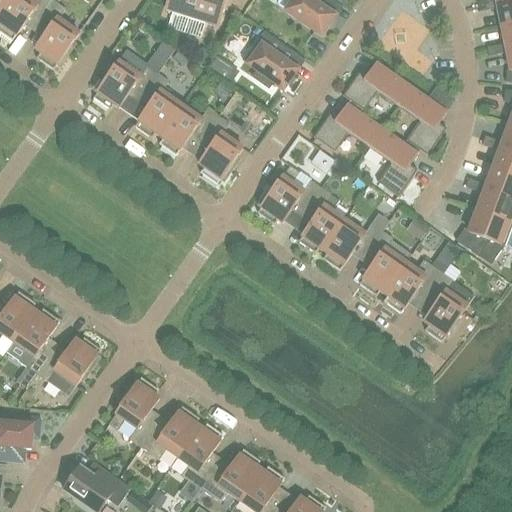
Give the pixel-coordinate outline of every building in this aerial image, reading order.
[(29,19),(39,26),(55,3),(50,0),(30,0),(30,1),(28,0),(11,0),(0,16),(0,33),(12,43),(29,19)] [(0,0),(0,16),(11,0),(0,0)] [(225,0),(169,0),(166,12),(172,14),(168,29),(201,40),(205,25),(217,28),(225,6),(223,5),(225,0)] [(327,12),(334,2),(331,0),(294,0),(286,12),(321,38),(335,18),(327,12)] [(498,9),(501,27),(511,25),(511,1),(497,5),(496,0),(487,2),(489,11),(498,9)] [(489,11),(487,2),(478,4),(480,13),(489,11)] [(66,10),(55,3),(39,26),(49,33),(35,51),(40,55),(37,59),(53,71),(57,66),(60,69),(68,58),(64,56),(79,35),(58,21),(66,10)] [(511,25),(501,27),(505,45),(506,49),(511,48),(511,25)] [(298,72),(293,68),(289,66),(297,55),(265,33),(243,63),(256,72),(252,78),(269,90),(273,84),(283,91),(298,72)] [(167,60),(175,49),(164,42),(160,48),(161,56),(167,60)] [(511,48),(506,49),(505,45),(496,47),(498,56),(507,54),(510,70),(506,71),(505,83),(511,83),(511,48)] [(489,58),(498,56),(496,47),(487,49),(489,58)] [(105,84),(101,82),(94,92),(97,95),(94,100),(111,112),(114,106),(119,110),(132,91),(142,98),(158,75),(161,70),(154,65),(144,66),(126,53),(105,84)] [(207,71),(215,77),(224,64),(216,58),(207,71)] [(369,76),(365,74),(361,80),(357,77),(343,97),(364,112),(377,93),(398,108),(412,89),(376,65),(369,76)] [(168,83),(158,75),(142,98),(151,105),(135,128),(152,140),(155,135),(159,138),(181,107),(168,98),(171,93),(164,88),(168,83)] [(428,157),(442,137),(437,134),(442,127),(439,125),(447,114),(412,89),(398,108),(420,123),(406,142),(428,157)] [(339,117),(336,115),(332,122),(328,119),(314,139),(335,154),(348,135),(369,150),(383,131),(347,106),(339,117)] [(201,120),(181,107),(159,138),(163,141),(159,146),(176,158),(193,134),(203,141),(219,118),(208,110),(201,120)] [(212,147),(201,163),(199,166),(204,169),(200,174),(217,186),(221,181),(224,184),(231,173),(228,171),(243,150),(222,136),(229,125),(219,118),(203,141),(212,147)] [(511,127),(509,127),(503,144),(501,148),(511,152),(511,127)] [(399,198),(413,178),(409,175),(413,169),(410,167),(418,155),(383,131),(369,150),(391,165),(377,183),(399,198)] [(491,149),(494,141),(485,137),(482,146),(491,149)] [(511,152),(501,148),(503,144),(494,141),(491,149),(499,152),(493,169),(511,176),(511,152)] [(305,213),(321,190),(311,182),(303,193),(292,185),(300,174),(290,167),(268,199),(265,196),(258,207),(261,209),(257,214),(274,226),(278,221),(282,225),(296,206),(305,213)] [(485,191),(511,201),(511,176),(493,169),(487,187),(485,191)] [(475,192),(478,183),(469,180),(466,188),(475,192)] [(477,212),(511,225),(511,201),(485,191),(487,187),(478,183),(475,192),(483,195),(477,212)] [(319,250),(323,253),(345,221),(332,213),(339,203),(321,190),(305,213),(315,220),(298,243),(315,255),(319,250)] [(511,225),(477,212),(469,232),(464,230),(456,241),(491,266),(504,248),(511,250),(511,225)] [(366,255),(389,223),(378,215),(364,235),(345,221),(323,253),(326,255),(323,260),(340,272),(356,249),(366,255)] [(383,295),(405,264),(386,250),(393,240),(382,233),(389,223),(366,255),(376,262),(359,286),(376,298),(380,293),(383,295)] [(405,264),(383,295),(387,298),(384,303),(401,315),(417,291),(427,298),(443,275),(424,262),(416,272),(405,264)] [(442,344),(445,339),(448,341),(456,330),(453,328),(474,297),(443,275),(427,298),(437,305),(424,324),(428,327),(425,332),(442,344)] [(2,318),(0,316),(0,350),(7,355),(14,345),(36,313),(32,311),(35,306),(19,294),(2,318)] [(40,316),(36,313),(14,345),(33,358),(16,383),(27,390),(37,376),(53,353),(43,346),(60,323),(43,311),(40,316)] [(81,345),(76,341),(63,360),(53,353),(37,376),(68,398),(90,367),(93,370),(101,359),(97,357),(101,352),(84,340),(81,345)] [(140,448),(156,426),(146,419),(159,400),(155,397),(158,392),(141,380),(138,385),(134,383),(127,393),(130,396),(109,426),(117,432),(124,422),(136,430),(129,441),(140,448)] [(177,459),(199,428),(196,425),(199,420),(182,409),(166,432),(156,426),(140,448),(159,461),(166,451),(177,459)] [(0,417),(0,460),(23,463),(25,450),(31,450),(32,439),(37,439),(39,421),(0,417)] [(203,431),(199,428),(177,459),(188,467),(181,477),(201,491),(217,468),(207,461),(224,438),(207,426),(203,431)] [(217,468),(201,491),(220,505),(227,494),(238,502),(260,471),(257,468),(260,463),(243,451),(226,475),(217,468)] [(264,474),(260,471),(238,502),(252,511),(276,511),(278,511),(268,504),(285,480),(268,468),(264,474)] [(92,511),(100,511),(108,501),(118,508),(130,490),(106,472),(99,482),(80,469),(63,492),(92,511)] [(160,510),(168,499),(157,491),(149,503),(160,510)] [(301,499),(298,502),(291,511),(279,511),(278,511),(276,511),(323,511),(326,509),(309,497),(305,502),(301,499)]
